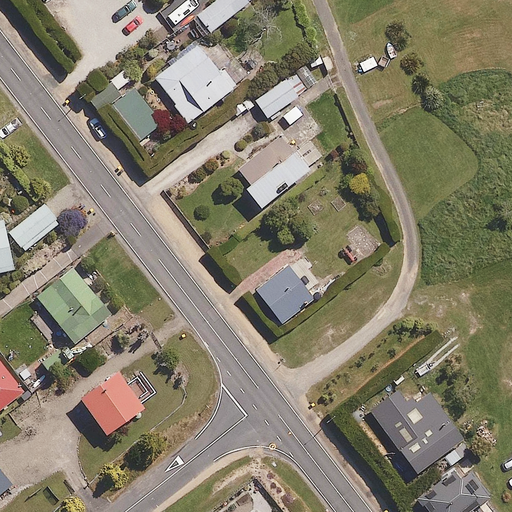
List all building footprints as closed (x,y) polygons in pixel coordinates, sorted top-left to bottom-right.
[(250,0),(214,0),(196,15),(210,32),(250,0)] [(217,74),(197,47),(155,79),(187,123),(235,88),(222,71),(217,74)] [(306,91),(294,74),(255,101),(267,118),(306,91)] [(111,86),(89,103),(128,151),(162,124),(133,89),(121,99),(111,86)] [(307,172),(279,136),(237,169),(250,186),(244,190),(260,209),(307,172)] [(58,224),(44,206),(8,233),(23,252),(58,224)] [(0,273),(12,271),(1,221),(0,221),(0,273)] [(377,250),(359,226),(346,236),(364,259),(377,250)] [(312,300),(287,267),(255,291),(281,324),(312,300)] [(110,316),(72,268),(36,297),(73,345),(110,316)] [(0,410),(23,393),(0,363),(0,410)] [(142,411),(116,375),(80,401),(105,437),(142,411)] [(406,402),(396,393),(370,412),(415,475),(462,441),(428,395),(417,403),(406,402)] [(471,511),(486,500),(466,475),(459,481),(452,472),(416,502),(423,511),(471,511)] [(0,494),(10,487),(0,474),(0,494)]
